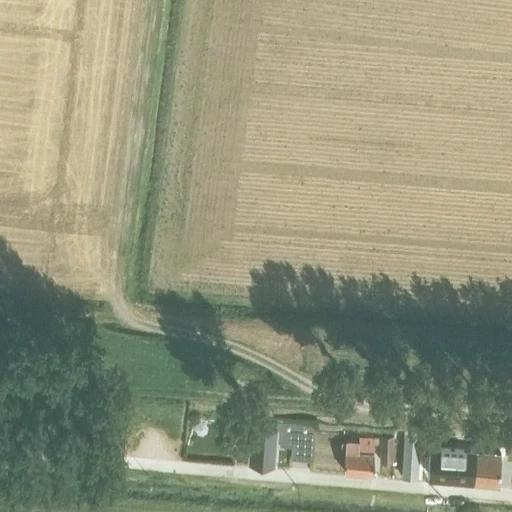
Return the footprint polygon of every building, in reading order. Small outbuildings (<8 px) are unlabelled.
[(240,427),(239,447),(249,449),(248,461),(274,464),(276,442),(280,442),(279,446),(291,446),(290,458),(314,460),(314,425),(292,424),(274,423),(273,429),(240,427)] [(381,435),(380,461),(392,462),(395,436),(381,435)] [(342,443),(341,453),(345,453),(344,471),(373,473),(375,445),(379,445),(379,439),(359,438),(359,443),(346,441),(346,443),(342,443)] [(473,481),(475,439),(462,439),(461,449),(448,449),(449,443),(434,442),(433,459),(436,459),(436,467),(450,467),(449,478),(473,481)] [(475,439),(473,481),(501,483),(501,480),(500,480),(502,456),(506,456),(506,455),(511,455),(511,443),(489,441),(489,440),(475,439)]
